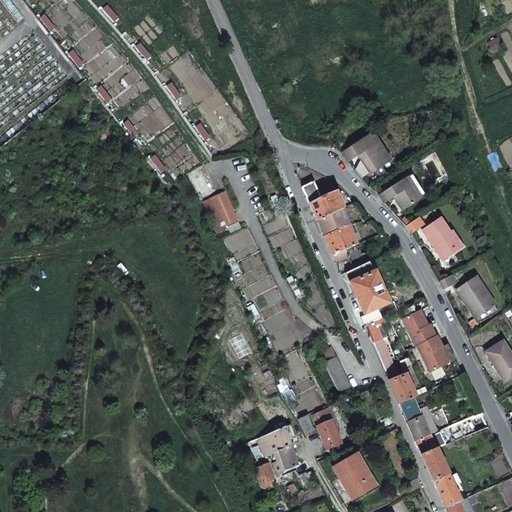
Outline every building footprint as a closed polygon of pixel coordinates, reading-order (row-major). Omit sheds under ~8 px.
[(372,134),(342,153),(347,161),(358,154),(371,173),(390,161),(372,134)] [(395,196),(404,209),(418,200),(404,178),(378,195),(384,203),(395,196)] [(302,188),(317,220),(342,208),(342,207),(336,192),(326,181),(315,186),(313,182),(302,188)] [(238,222),(225,193),(210,199),(223,228),(238,222)] [(317,220),(335,263),(348,258),(344,250),(358,244),(342,208),(317,220)] [(405,226),(410,234),(423,225),(418,217),(405,226)] [(440,220),(423,230),(442,260),(458,249),(449,235),(450,234),(440,220)] [(350,283),(373,272),(369,263),(345,273),(350,283)] [(377,309),(389,304),(374,272),(373,272),(350,283),(364,315),(377,309)] [(442,288),(454,280),(448,272),(437,279),(442,288)] [(476,278),(456,290),(463,300),(465,299),(477,316),(494,305),(476,278)] [(364,327),(381,318),(377,309),(364,315),(359,317),(364,327)] [(428,324),(421,309),(400,319),(414,346),(416,345),(436,335),(430,323),(428,324)] [(394,357),(381,325),(384,323),(381,318),(364,327),(386,378),(396,374),(390,359),(394,357)] [(436,335),(416,345),(429,372),(447,363),(440,348),(442,347),(436,335)] [(511,357),(502,342),(486,352),(504,382),(511,376),(511,357)] [(339,392),(351,387),(331,347),(320,353),(339,392)] [(407,357),(399,361),(402,368),(410,364),(407,357)] [(412,398),(414,397),(412,393),(405,376),(388,383),(398,404),(400,403),(412,398)] [(412,393),(414,397),(424,393),(422,389),(412,393)] [(412,398),(400,403),(406,416),(418,411),(412,398)] [(340,431),(329,408),(325,410),(330,421),(336,433),(340,431)] [(436,433),(425,408),(418,411),(406,416),(404,417),(415,441),(429,436),(436,433)] [(336,433),(330,421),(325,410),(311,416),(327,450),(341,444),(336,433)] [(384,429),(395,425),(391,416),(380,421),(384,429)] [(290,425),(258,439),(264,458),(274,454),(278,466),(274,468),(277,475),(298,466),(291,446),(294,444),(293,441),(290,442),(285,430),(292,428),(290,425)] [(421,455),(435,449),(429,436),(415,441),(421,455)] [(421,455),(433,481),(448,474),(436,449),(435,449),(421,455)] [(357,454),(333,468),(339,478),(343,475),(356,498),(375,486),(357,454)] [(259,466),(255,468),(260,485),(274,480),(267,463),(259,466)] [(294,471),(282,476),(286,483),(298,476),(294,471)] [(461,500),(448,474),(433,481),(433,482),(445,507),(458,502),(461,500)] [(356,498),(343,475),(339,478),(351,500),(356,498)] [(511,506),(511,477),(496,485),(508,508),(511,506)] [(399,499),(421,488),(417,479),(395,487),(399,499)] [(447,511),(462,511),(460,506),(458,502),(445,507),(447,511)] [(460,506),(462,511),(470,511),(466,503),(460,506)]
